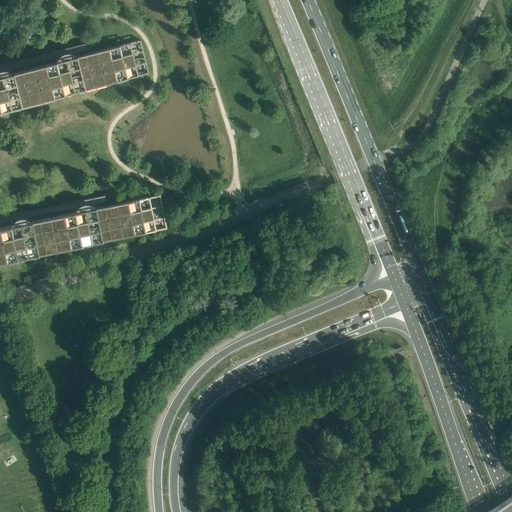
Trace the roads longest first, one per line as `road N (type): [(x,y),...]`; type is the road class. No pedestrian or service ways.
road 1 (motorway): [(394,278),(232,348),(200,373),(163,432),(158,511)]
road 2 (motorway): [(176,511),(182,440),(223,390),(257,366),(405,305)]
road 3 (primary): [(423,281),(307,0)]
road 4 (primary): [(278,0),(394,278)]
road 5 (residential): [(0,303),(245,214)]
road 6 (primary): [(511,497),(423,281)]
road 7 (primary): [(405,305),(480,511)]
